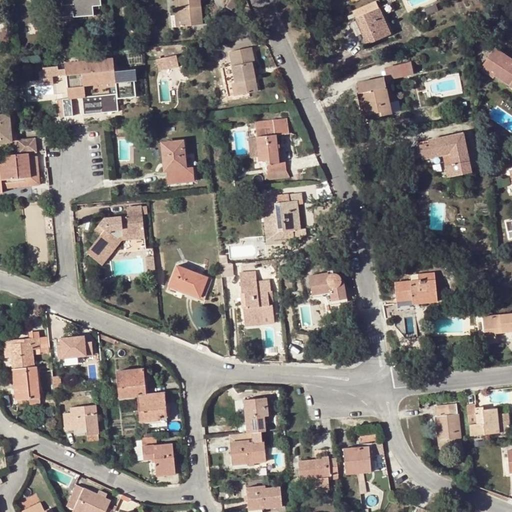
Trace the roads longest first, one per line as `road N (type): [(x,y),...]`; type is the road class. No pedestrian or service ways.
road 1 (residential): [(261,0),(350,197),(381,385)]
road 2 (residential): [(186,356),(225,368),(381,385)]
road 3 (residential): [(381,385),(411,467),(510,511)]
road 4 (residential): [(22,436),(156,495),(203,488)]
road 5 (residential): [(70,303),(59,158)]
road 6 (residential): [(203,488),(186,356)]
road 7 (residential): [(381,385),(511,373)]
road 8 (residential): [(70,303),(186,356)]
